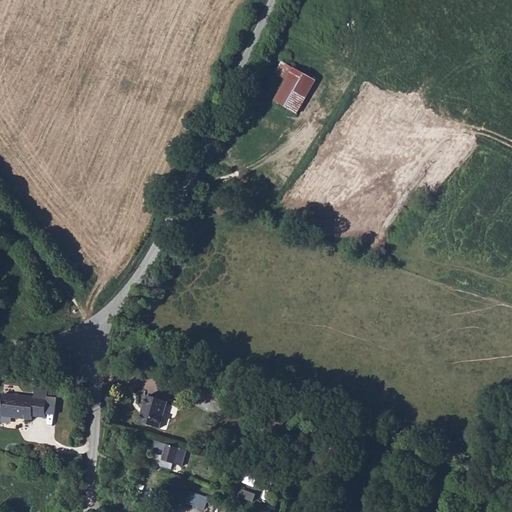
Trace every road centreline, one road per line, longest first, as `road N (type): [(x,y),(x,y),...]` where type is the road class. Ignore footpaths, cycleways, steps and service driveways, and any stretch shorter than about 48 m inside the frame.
road 1 (unclassified): [(69,335),(129,289),(169,224),(275,0)]
road 2 (unclassified): [(69,335),(97,382),(86,511)]
